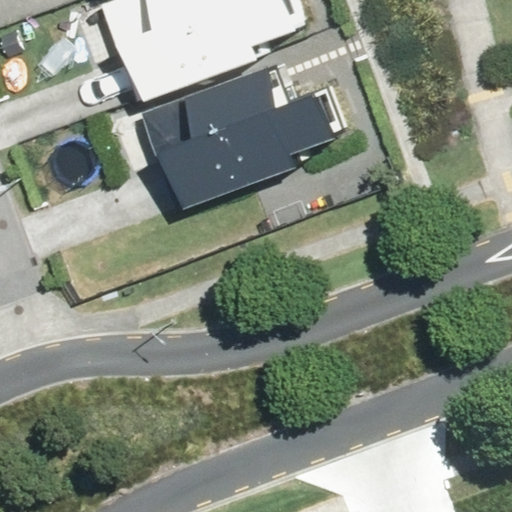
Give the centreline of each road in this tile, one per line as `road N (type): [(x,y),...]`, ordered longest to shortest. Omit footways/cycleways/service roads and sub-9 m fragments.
road 1 (residential): [(27,368),(87,354),(208,354),(259,345),(511,245)]
road 2 (residential): [(511,361),(110,510)]
